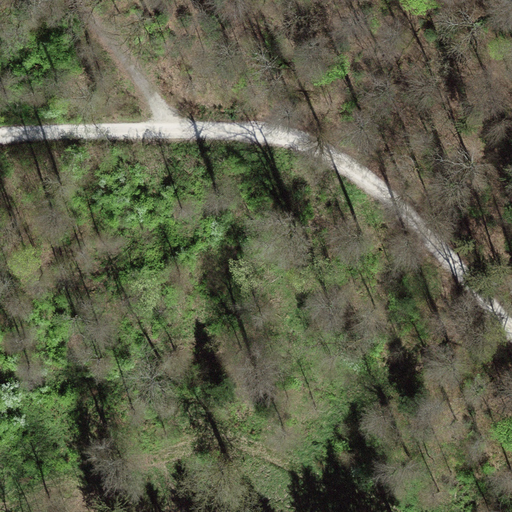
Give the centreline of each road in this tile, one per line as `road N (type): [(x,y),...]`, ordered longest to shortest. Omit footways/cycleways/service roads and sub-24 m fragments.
road 1 (track): [(0,138),(175,133),(287,143),(342,161),(425,230),(511,331)]
road 2 (track): [(175,133),(150,91),(67,0)]
